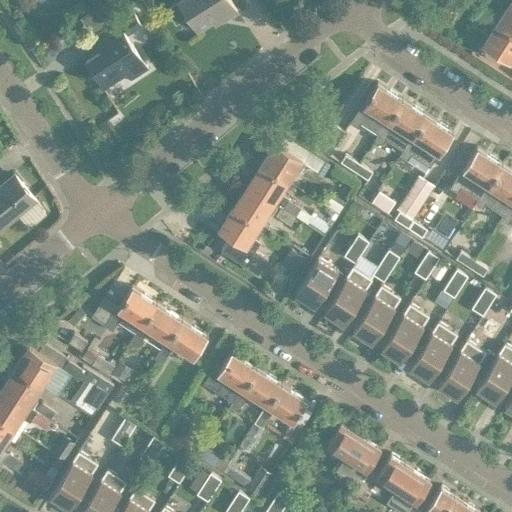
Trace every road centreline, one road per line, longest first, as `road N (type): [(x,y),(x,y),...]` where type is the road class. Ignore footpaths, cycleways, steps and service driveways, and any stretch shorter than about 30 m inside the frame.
road 1 (residential): [(511,489),(89,216)]
road 2 (residential): [(89,216),(344,11)]
road 3 (residential): [(511,122),(344,11)]
road 4 (residential): [(89,216),(0,81)]
